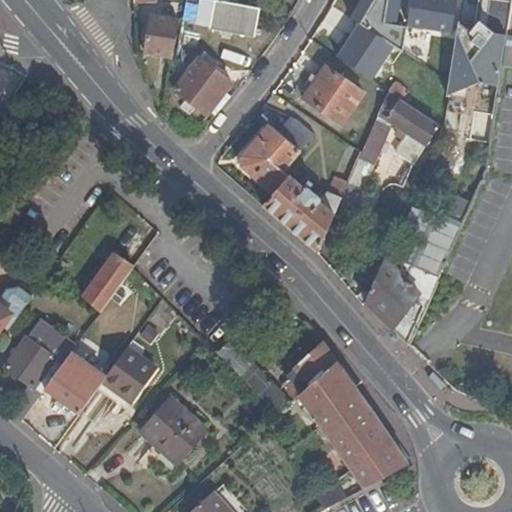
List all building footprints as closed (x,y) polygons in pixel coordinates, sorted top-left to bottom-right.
[(256,36),(261,8),(216,0),(211,29),(256,36)] [(372,0),(368,9),(381,15),(387,0),(372,0)] [(457,0),(414,0),(410,25),(453,32),(459,0),(457,0)] [(152,16),(146,55),(171,59),(178,20),(152,16)] [(472,37),(460,27),(450,99),(467,103),(470,90),(482,87),(501,90),(508,37),(493,35),(480,25),(472,37)] [(200,59),(196,65),(192,61),(188,65),(193,69),(175,91),(207,116),(233,84),(200,59)] [(304,100),(344,126),(366,94),(326,67),(304,100)] [(0,91),(13,100),(27,80),(12,70),(0,88),(0,91)] [(403,100),(404,101),(410,92),(397,83),(391,92),(403,100)] [(403,100),(391,92),(390,92),(381,114),(431,147),(440,128),(401,103),(403,100)] [(264,208),(319,255),(344,199),(351,182),(338,177),(331,193),(324,202),(311,191),(315,186),(310,183),(305,188),(291,177),(290,177),(285,173),(316,136),(299,121),(285,138),(270,125),(242,158),(243,168),(275,196),(264,208)] [(351,182),(344,199),(355,204),(372,164),(361,159),(351,182)] [(126,282),(135,270),(112,251),(84,297),(103,313),(115,297),(126,282)] [(54,271),(60,263),(53,258),(47,266),(54,271)] [(366,304),(408,344),(424,309),(417,300),(421,296),(385,261),(366,304)] [(132,287),(126,282),(115,297),(122,302),(132,287)] [(19,320),(35,298),(19,287),(0,290),(0,337),(15,317),(19,320)] [(65,366),(77,348),(42,322),(8,369),(32,386),(13,412),(24,421),(44,395),(36,390),(58,360),(65,366)] [(149,324),(142,334),(151,340),(159,330),(149,324)] [(291,406),(293,404),(232,342),(225,350),(209,335),(204,339),(206,341),(279,416),(291,406)] [(88,365),(90,367),(100,353),(86,342),(74,358),(86,368),(88,365)] [(303,395),(338,364),(325,345),(288,378),(303,395)] [(159,369),(130,347),(107,379),(105,381),(134,402),(159,369)] [(362,492),(403,470),(403,455),(338,364),(303,395),(300,398),(344,459),(340,462),(362,492)] [(105,381),(107,379),(90,367),(88,365),(86,368),(78,379),(63,368),(47,390),(80,415),(105,381)] [(172,399),(143,432),(181,465),(210,432),(172,399)] [(315,497),(325,511),(338,504),(328,488),(315,497)] [(189,511),(232,511),(213,491),(189,511)]
